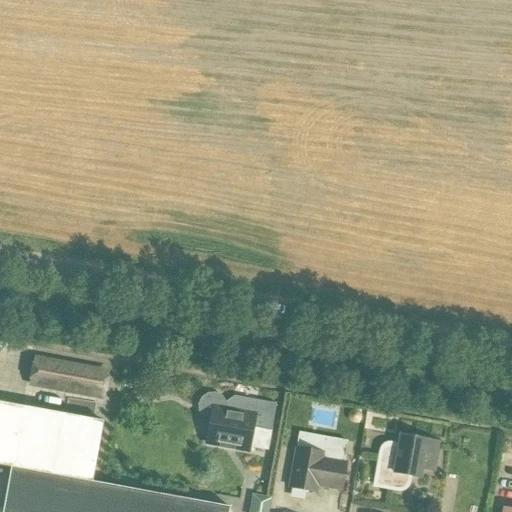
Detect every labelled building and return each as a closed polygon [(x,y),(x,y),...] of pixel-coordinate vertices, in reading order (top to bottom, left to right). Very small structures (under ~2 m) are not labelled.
[(102,401),(104,393),(108,372),(31,358),(27,379),(29,379),(27,388),(102,401)] [(255,415),(225,410),(225,404),(222,398),(215,394),(207,394),(201,398),(197,406),(198,413),(202,419),(208,422),(210,422),(207,443),(250,451),(254,429),(272,432),(277,404),(257,401),(255,415)] [(21,409),(2,511),(227,511),(228,508),(91,483),(102,424),(21,409)] [(354,424),(355,424),(356,423),(357,423),(358,423),(358,422),(359,422),(359,421),(360,420),(360,419),(360,418),(360,417),(360,416),(360,415),(359,415),(359,414),(358,413),(357,413),(357,412),(356,412),(355,412),(354,412),(353,412),(352,412),(351,412),(351,413),(350,413),(350,414),(349,414),(349,415),(348,415),(348,416),(348,417),(348,418),(348,419),(348,420),(349,420),(349,421),(350,422),(351,423),(352,423),(353,424),(354,424)] [(435,469),(440,444),(427,442),(428,441),(401,436),(399,446),(398,446),(392,445),(389,445),(386,446),(383,449),(382,452),(381,459),(375,486),(398,490),(402,490),(405,489),(407,486),(409,483),(410,476),(420,478),(423,466),(435,469)] [(322,454),(297,449),(290,488),(317,493),(318,487),(342,491),(347,463),(343,462),(343,459),(341,453),(325,450),(322,454)] [(271,498),(252,494),(250,506),(269,510),(271,498)]
